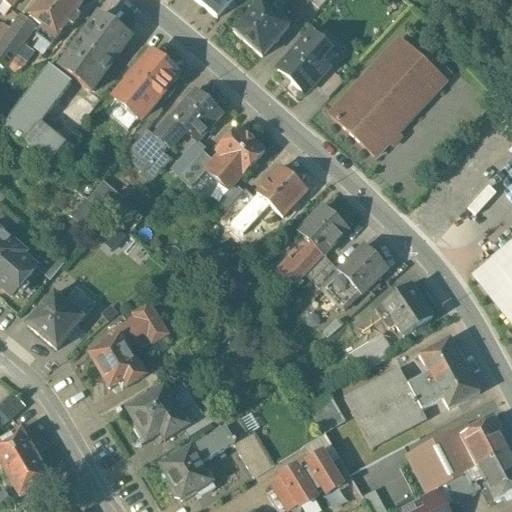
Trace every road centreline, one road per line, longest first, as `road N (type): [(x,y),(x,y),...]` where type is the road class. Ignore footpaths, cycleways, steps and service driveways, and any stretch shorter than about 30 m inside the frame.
road 1 (residential): [(511,390),(470,312),(433,266),(231,75),(139,0)]
road 2 (residential): [(0,355),(39,391),(113,511)]
